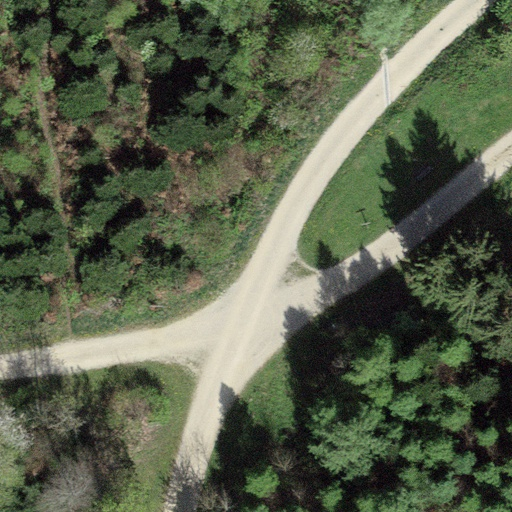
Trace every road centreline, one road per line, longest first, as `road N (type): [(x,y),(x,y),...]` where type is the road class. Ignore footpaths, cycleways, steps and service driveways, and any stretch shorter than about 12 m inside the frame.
road 1 (track): [(214,511),(242,328),(295,198),(390,66),(466,0)]
road 2 (track): [(511,150),(335,285),(242,328),(0,366)]
